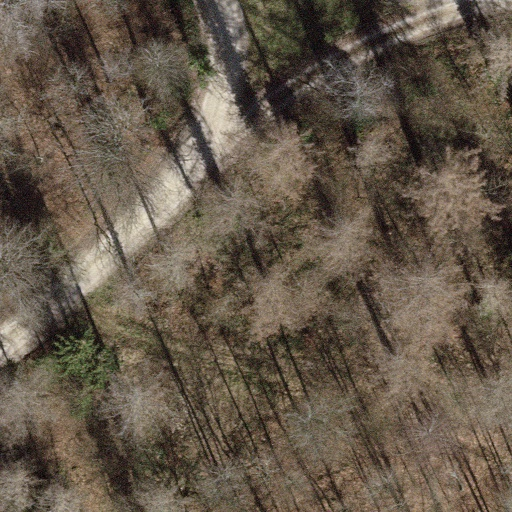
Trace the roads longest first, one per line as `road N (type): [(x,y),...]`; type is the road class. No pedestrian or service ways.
road 1 (track): [(511,451),(53,291)]
road 2 (track): [(0,341),(229,115),(218,0)]
road 3 (track): [(229,115),(368,51),(511,2)]
